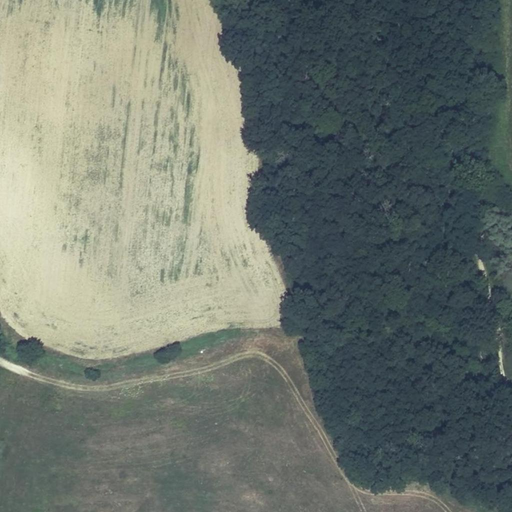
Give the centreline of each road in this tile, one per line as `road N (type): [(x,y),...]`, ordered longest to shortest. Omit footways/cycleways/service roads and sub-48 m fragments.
road 1 (track): [(501,0),(494,235)]
road 2 (track): [(511,407),(497,371),(481,280),(483,251),(511,222)]
